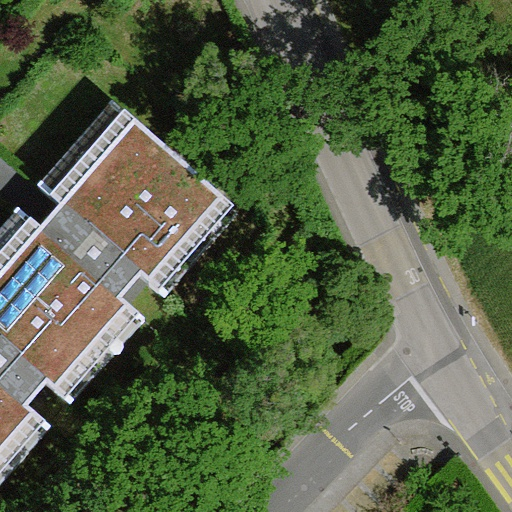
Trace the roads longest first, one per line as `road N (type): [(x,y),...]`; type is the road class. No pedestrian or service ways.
road 1 (residential): [(439,347),(278,0)]
road 2 (residential): [(281,511),(439,347)]
road 3 (residential): [(511,468),(439,347)]
